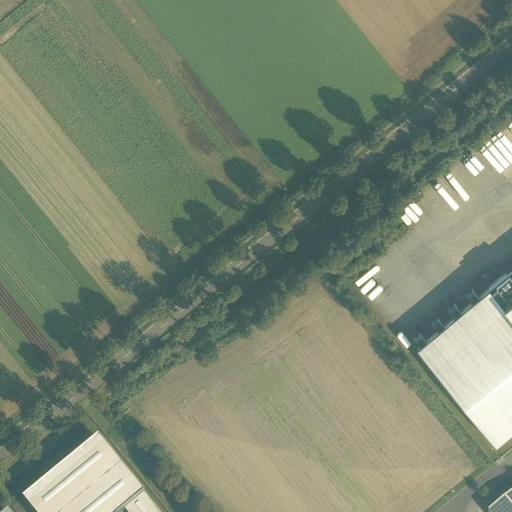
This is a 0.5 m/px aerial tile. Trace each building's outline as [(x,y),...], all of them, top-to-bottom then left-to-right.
[(456,163),(475,187),(509,162),(491,137),(456,163)] [(511,314),(511,267),(489,286),(489,287),(511,314)] [(496,442),(511,428),(511,314),(489,287),(488,287),(488,288),(478,296),(472,301),(461,310),(455,315),(444,324),(438,329),(426,339),(420,343),(417,345),(496,442)] [(466,293),(472,301),(478,296),(472,288),(466,293)] [(448,307),(455,315),(461,310),(454,302),(448,307)] [(431,321),(438,329),(444,324),(437,316),(431,321)] [(413,335),(420,343),(426,339),(419,331),(413,335)] [(98,440),(23,502),(31,511),(125,511),(144,497),(98,440)] [(511,495),(491,511),(508,511),(511,509),(511,495)] [(156,511),(144,497),(125,511),(156,511)]
